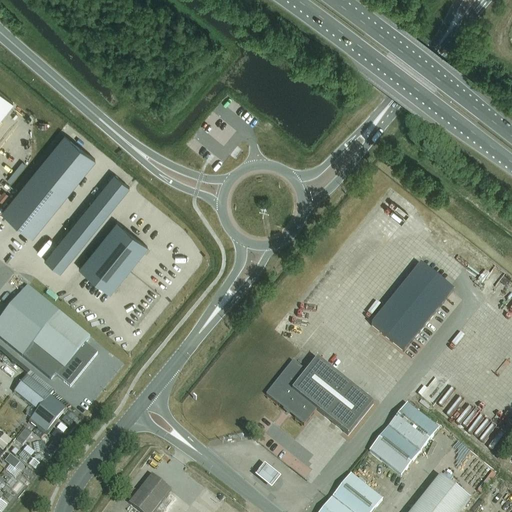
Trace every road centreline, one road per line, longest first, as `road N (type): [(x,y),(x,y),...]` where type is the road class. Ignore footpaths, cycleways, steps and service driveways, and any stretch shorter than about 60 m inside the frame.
road 1 (trunk): [(293,0),(511,163)]
road 2 (primary): [(303,212),(342,176),(472,13)]
road 3 (primary): [(458,0),(429,48),(345,146),(314,174),(290,175)]
road 4 (trunk): [(511,134),(334,0)]
road 5 (trunk): [(131,145),(0,32)]
road 6 (unclassified): [(271,511),(140,406)]
road 7 (tertiary): [(61,511),(140,406)]
